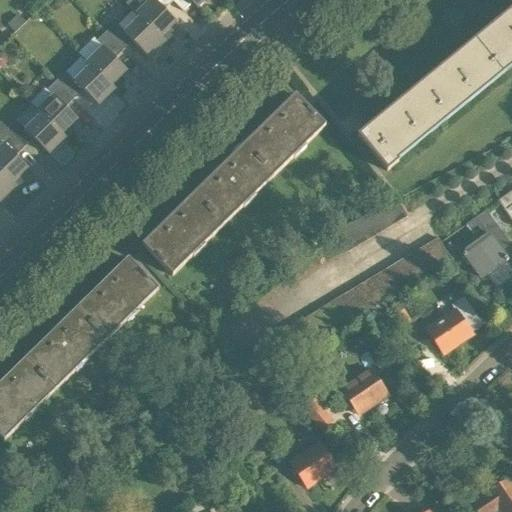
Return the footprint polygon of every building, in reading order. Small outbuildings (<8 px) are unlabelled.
[(164,11),(173,3),(169,0),(130,0),(126,5),(163,43),(171,35),(168,31),(176,23),(164,11)] [(169,0),(173,3),(175,0),(187,0),(197,10),(206,0),(169,0)] [(123,51),(132,43),(147,58),(163,43),(126,5),(125,5),(138,19),(123,34),(114,25),(105,33),(123,51)] [(511,9),(356,137),(386,173),(398,163),(394,157),(511,60),(511,9)] [(22,24),(16,17),(8,25),(14,31),(22,24)] [(77,55),(86,63),(114,91),(122,83),(118,80),(126,72),(114,60),(123,51),(105,33),(97,42),(93,39),(77,55)] [(98,107),(114,91),(86,63),(85,64),(89,68),(74,82),(65,73),(56,82),(74,100),(82,91),(98,107)] [(65,108),(74,100),(56,82),(47,91),(53,96),(37,112),(64,140),(72,132),(69,128),(77,121),(65,108)] [(243,147),(274,178),(325,127),(294,96),(243,147)] [(16,122),(6,131),(24,149),(33,140),(48,156),(64,140),(37,112),(36,113),(39,116),(25,131),(16,122)] [(0,125),(0,142),(3,145),(0,148),(0,173),(15,188),(23,180),(20,177),(28,169),(15,157),(24,149),(6,131),(1,125),(0,125)] [(192,197),(223,228),(274,178),(243,147),(192,197)] [(0,203),(15,188),(0,173),(0,203)] [(511,192),(497,203),(511,223),(511,192)] [(172,278),(223,228),(192,197),(141,247),(172,278)] [(396,200),(394,201),(385,206),(397,223),(407,217),(396,200)] [(387,229),(397,223),(385,206),(375,211),(387,229)] [(377,235),(387,229),(375,211),(365,217),(377,235)] [(496,290),(511,276),(511,271),(505,262),(506,261),(498,250),(508,243),(485,211),(465,226),(478,242),(460,253),(480,280),(485,275),(496,290)] [(366,241),(377,235),(365,217),(354,222),(366,241)] [(356,247),(366,241),(354,222),(344,227),(356,247)] [(344,227),(335,235),(346,253),(356,247),(344,227)] [(451,261),(437,239),(427,245),(441,267),(451,261)] [(417,251),(430,273),(441,267),(427,245),(417,251)] [(420,279),(430,273),(417,251),(407,257),(420,279)] [(410,285),(420,279),(407,257),(397,263),(410,285)] [(76,311),(106,342),(158,291),(127,260),(76,311)] [(400,291),(410,285),(397,263),(387,269),(400,291)] [(390,297),(400,291),(387,269),(377,275),(390,297)] [(380,303),(390,297),(377,275),(367,281),(380,303)] [(370,310),(380,303),(367,281),(357,287),(370,310)] [(360,316),(370,310),(357,287),(347,293),(360,316)] [(350,322),(360,316),(347,293),(336,299),(350,322)] [(398,294),(384,303),(393,316),(406,308),(398,294)] [(472,336),(471,334),(483,326),(464,298),(450,307),(453,310),(423,329),(442,356),(472,336)] [(340,328),(350,322),(336,299),(326,305),(340,328)] [(330,334),(340,328),(326,305),(316,312),(330,334)] [(403,310),(393,317),(401,329),(411,322),(403,310)] [(24,362),(55,393),(106,342),(76,311),(24,362)] [(320,340),(330,334),(316,312),(306,318),(320,340)] [(310,346),(320,340),(306,318),(296,324),(310,346)] [(299,352),(310,346),(296,324),(286,330),(299,352)] [(289,358),(299,352),(286,330),(276,336),(289,358)] [(279,364),(289,358),(276,336),(266,342),(279,364)] [(269,370),(279,364),(266,342),(256,348),(269,370)] [(259,376),(269,370),(256,348),(246,354),(259,376)] [(246,354),(236,360),(249,382),(259,376),(246,354)] [(0,439),(3,443),(55,393),(24,362),(0,385),(0,439)] [(322,362),(321,363),(312,370),(321,382),(331,374),(322,362)] [(388,396),(370,369),(339,389),(357,416),(388,396)] [(253,407),(245,396),(236,402),(244,413),(253,407)] [(296,402),(318,430),(329,420),(315,404),(309,409),(300,398),(296,402)] [(264,449),(274,442),(266,429),(265,430),(259,420),(250,425),(257,435),(256,436),(264,449)] [(337,469),(319,442),(288,463),(307,490),(337,469)] [(511,511),(511,478),(511,477),(470,505),(474,511),(511,511)]
